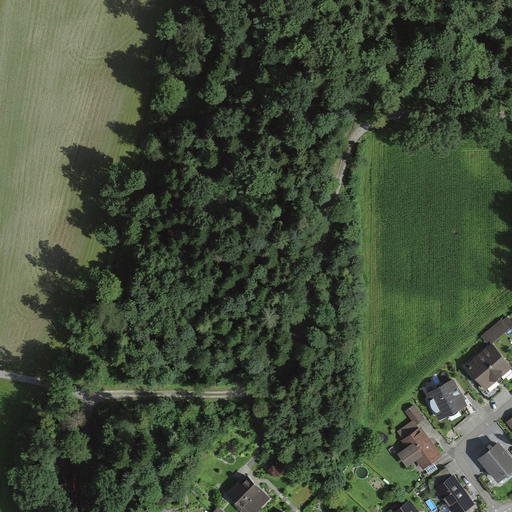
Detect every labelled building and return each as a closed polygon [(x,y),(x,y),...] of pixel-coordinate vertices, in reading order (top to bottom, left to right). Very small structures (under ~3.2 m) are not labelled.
[(481,335),(489,344),(511,325),(511,319),(508,315),(503,318),(502,317),(481,335)] [(489,346),(488,345),(465,364),(482,383),(479,386),(489,398),(500,389),(496,384),(511,370),(511,368),(511,367),(511,365),(511,363),(493,342),(489,346)] [(424,391),(438,418),(468,403),(464,395),(454,376),(424,391)] [(405,410),(412,419),(413,418),(417,423),(424,418),(414,403),(405,410)] [(442,453),(421,424),(419,426),(417,423),(413,418),(412,419),(397,430),(403,438),(401,439),(406,446),(398,452),(407,464),(416,458),(423,467),(442,453)] [(511,466),(511,455),(499,440),(490,448),(478,457),(497,479),(511,466)] [(248,473),(228,493),(248,511),(254,511),(261,506),(263,507),(270,499),(269,498),(272,496),(248,473)] [(455,473),(435,487),(452,511),(457,511),(474,500),(467,490),(455,473)] [(422,511),(411,497),(391,511),(422,511)]
